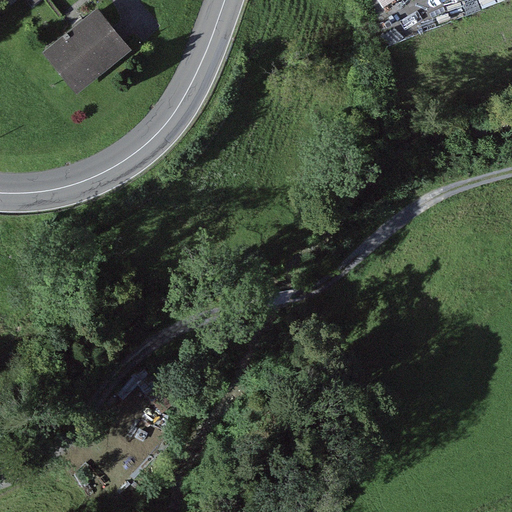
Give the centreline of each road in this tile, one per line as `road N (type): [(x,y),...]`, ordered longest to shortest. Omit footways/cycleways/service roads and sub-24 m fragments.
road 1 (track): [(511,172),(456,186),(404,215),(321,287),(190,318),(136,352),(61,441),(0,482)]
road 2 (secondary): [(225,0),(194,78),(151,138),(94,177),(0,195)]
